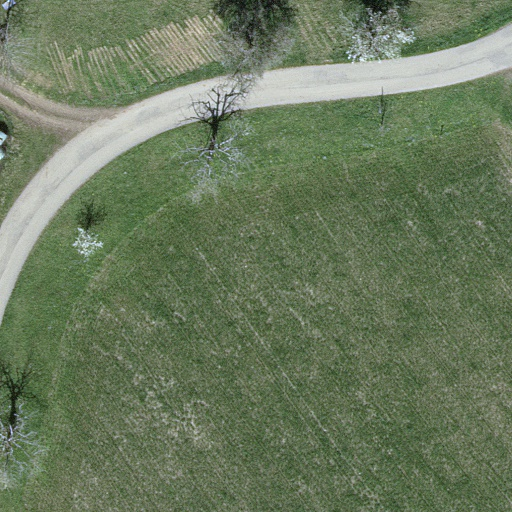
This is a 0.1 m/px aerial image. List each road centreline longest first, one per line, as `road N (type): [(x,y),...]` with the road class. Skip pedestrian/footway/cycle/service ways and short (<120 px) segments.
road 1 (unclassified): [(511,44),(410,74),(231,93),(125,127),(48,188),(0,272)]
road 2 (track): [(125,127),(61,111),(0,80)]
